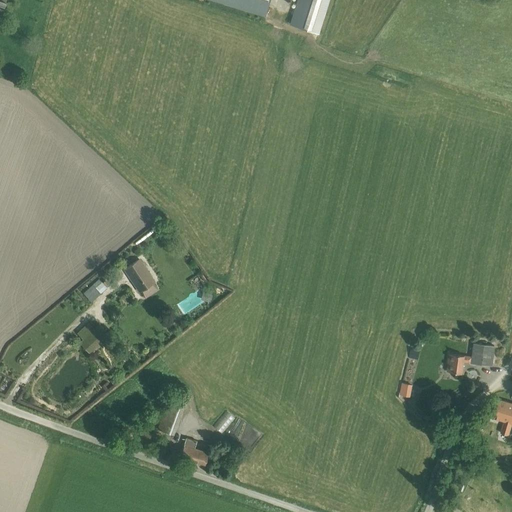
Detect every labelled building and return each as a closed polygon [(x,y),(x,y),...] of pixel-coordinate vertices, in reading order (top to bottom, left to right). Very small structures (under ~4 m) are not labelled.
[(271,0),(210,0),(266,17),(271,0)] [(320,33),(330,0),(297,0),(291,24),(320,33)] [(139,292),(140,291),(145,298),(158,289),(151,284),(154,282),(140,259),(125,269),(139,292)] [(103,282),(95,288),(92,285),(88,289),(96,298),(108,287),(103,282)] [(208,301),(210,293),(203,292),(201,300),(208,301)] [(100,325),(84,339),(93,350),(109,335),(100,325)] [(448,371),(452,372),(462,373),(464,360),(472,362),(472,363),(492,365),(495,345),(474,342),(472,356),(450,353),(448,371)] [(111,376),(121,380),(125,372),(115,367),(111,376)] [(412,384),(402,382),(399,394),(410,396),(412,384)] [(187,400),(171,394),(158,430),(173,435),(187,400)] [(511,402),(497,398),(491,416),(504,420),(500,432),(509,435),(511,425),(511,402)] [(221,431),(235,417),(227,410),(214,424),(221,431)] [(467,436),(480,444),(491,428),(477,419),(467,436)] [(148,441),(152,432),(153,430),(145,427),(140,437),(148,441)] [(204,466),(208,452),(195,448),(197,441),(186,438),(180,459),(204,466)]
